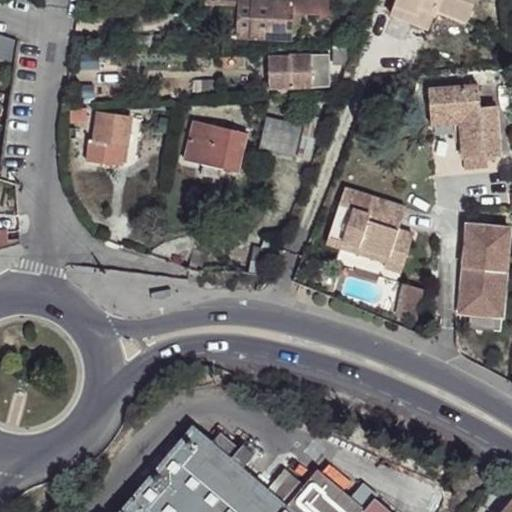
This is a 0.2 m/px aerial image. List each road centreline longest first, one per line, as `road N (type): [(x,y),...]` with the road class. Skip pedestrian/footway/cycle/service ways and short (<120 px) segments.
road 1 (secondary): [(107,387),(153,354),(189,343),(237,343),(361,376),(511,448)]
road 2 (secondary): [(511,417),(369,348),(269,318),(239,314),(97,330)]
road 3 (residential): [(38,290),(40,148),(55,31)]
